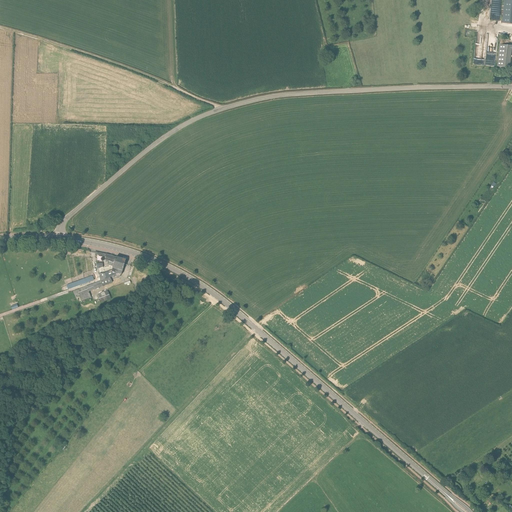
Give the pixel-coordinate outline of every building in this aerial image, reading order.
[(511,0),(503,0),(501,24),(511,24),(511,0)] [(510,68),(511,48),(511,45),(500,44),(497,67),(510,68)] [(110,271),(105,273),(99,274),(100,279),(109,275),(110,277),(115,275),(116,273),(120,259),(116,257),(109,255),(109,256),(110,256),(108,261),(107,265),(112,266),(110,271)] [(116,273),(121,275),(126,260),(120,259),(116,273)] [(102,285),(102,287),(112,283),(112,282),(110,277),(109,275),(100,279),(100,281),(100,282),(102,285)] [(68,290),(94,280),(92,276),(66,285),(68,290)] [(74,291),(73,291),(76,297),(80,296),(82,301),(91,297),(89,292),(87,286),(86,286),(74,291)] [(111,299),(107,290),(99,293),(97,296),(100,303),(111,299)]
